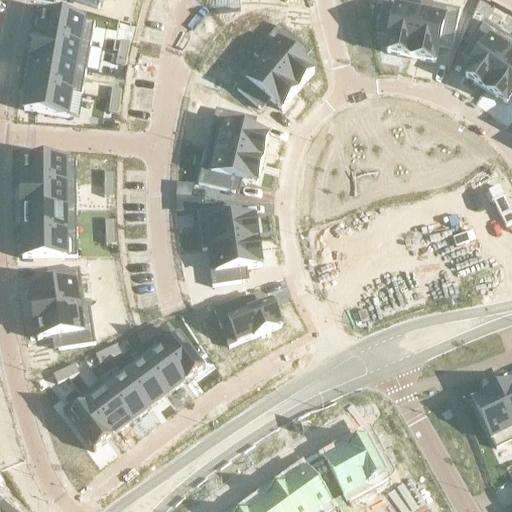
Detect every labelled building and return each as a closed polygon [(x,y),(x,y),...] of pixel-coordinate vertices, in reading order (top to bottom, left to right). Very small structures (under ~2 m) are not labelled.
[(64,0),(98,12),(102,0),(64,0)] [(383,6),(377,33),(390,36),(389,41),(386,55),(387,55),(411,60),(423,4),(422,4),(420,14),(383,6)] [(423,4),(411,60),(434,65),(436,65),(438,51),(439,46),(452,49),(460,12),(423,4)] [(41,16),(37,41),(90,50),(95,25),(41,16)] [(511,41),(485,24),(464,55),(475,62),(473,66),(465,78),(466,79),(486,93),(511,52),(511,41)] [(279,28),(255,57),(298,94),(314,76),(313,75),(314,74),(303,65),(300,62),(308,52),(279,28)] [(36,41),(32,65),(86,74),(90,50),(37,41),(36,41)] [(120,43),(118,55),(128,57),(130,45),(120,43)] [(511,52),(486,93),(506,106),(506,105),(507,106),(511,98),(511,52)] [(118,55),(116,67),(125,69),(128,57),(118,55)] [(261,64),(237,93),(259,111),(267,101),(271,104),(282,113),(282,112),(283,112),(298,94),(255,57),(254,58),(261,64)] [(32,65),(28,88),(82,97),(86,74),(32,65)] [(28,88),(24,113),(68,121),(72,97),(82,98),(82,97),(28,88)] [(112,90),(110,102),(120,104),(122,92),(112,90)] [(110,102),(109,114),(118,116),(120,104),(110,102)] [(216,112),(207,150),(263,163),(268,140),(268,139),(268,138),(254,135),(249,134),(252,121),(216,112)] [(207,150),(198,187),(235,196),(238,183),(242,184),(256,187),(257,186),(263,163),(207,150)] [(76,162),(22,163),(22,188),(77,188),(76,162)] [(114,175),(104,175),(104,187),(114,187),(114,175)] [(114,187),(104,187),(104,199),(114,199),(114,187)] [(22,188),(22,212),(77,211),(77,188),(22,188)] [(234,209),(197,215),(202,253),(259,244),(255,221),(254,220),(240,222),(236,222),(234,209)] [(77,211),(22,212),(22,236),(77,236),(77,211)] [(115,223),(105,223),(105,235),(116,235),(115,223)] [(116,235),(105,235),(106,247),(116,247),(116,235)] [(77,236),(22,236),(23,261),(77,261),(77,236)] [(259,244),(202,253),(202,254),(207,253),(213,290),(245,285),(243,272),(247,271),(262,269),(262,268),(259,244)] [(45,291),(30,293),(32,304),(34,318),(90,310),(90,308),(85,309),(80,272),(47,277),(49,290),(45,291)] [(204,307),(201,296),(189,298),(193,311),(204,307)] [(224,309),(214,313),(229,351),(254,341),(278,331),(282,330),(281,327),(283,327),(278,314),(276,315),(272,305),(258,310),(254,312),(249,299),(224,309)] [(90,310),(34,318),(36,331),(38,343),(52,340),(57,340),(59,353),(96,347),(90,310)] [(159,327),(148,332),(153,342),(163,336),(159,327)] [(148,332),(137,338),(142,347),(153,342),(148,332)] [(180,337),(160,352),(186,386),(205,372),(180,337)] [(117,347),(106,352),(111,361),(121,356),(117,347)] [(106,352),(95,357),(100,366),(111,361),(106,352)] [(160,352),(142,365),(168,399),(186,386),(160,352)] [(122,375),(121,375),(149,413),(168,399),(142,365),(125,379),(122,375)] [(75,367),(64,372),(68,381),(79,376),(75,367)] [(64,372),(53,377),(58,386),(68,381),(64,372)] [(101,385),(100,385),(131,427),(149,413),(121,375),(104,388),(101,385)] [(511,384),(496,392),(511,425),(511,384)] [(100,385),(82,399),(113,440),(131,427),(100,385)] [(511,425),(496,392),(473,403),(496,451),(511,443),(511,425)] [(82,399),(63,413),(94,455),(113,441),(113,440),(82,399)] [(367,440),(346,451),(346,452),(371,497),(392,486),(367,440)] [(346,452),(326,463),(350,509),(371,497),(346,452)] [(333,511),(306,473),(286,487),(304,511),(333,511)] [(286,487),(267,500),(268,500),(276,511),(304,511),(286,487)] [(276,511),(268,500),(251,511),(276,511)]
